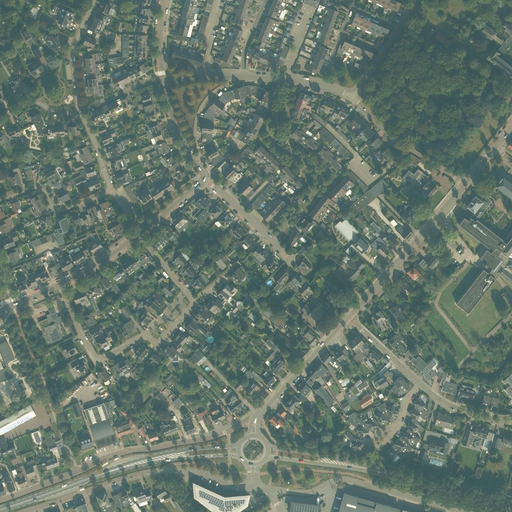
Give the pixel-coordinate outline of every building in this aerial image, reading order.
[(277,0),(273,0),(272,4),(284,9),(285,7),(283,7),(285,3),(282,2),(277,0)] [(385,8),(388,0),(381,0),(380,3),(379,6),(382,7),(385,8)] [(388,0),(385,8),(387,9),(390,10),(390,8),(391,7),(392,8),(393,4),(394,0),(388,0)] [(102,1),(98,10),(103,12),(102,15),(108,18),(111,19),(111,18),(112,16),(109,14),(112,8),(114,9),(115,7),(108,4),(102,1)] [(185,4),(183,10),(194,13),(196,7),(185,4)] [(245,13),(247,8),(235,4),(235,5),(239,6),(238,9),(234,8),(234,7),(226,5),(225,7),(233,10),(245,13)] [(284,9),(272,4),(270,9),(278,12),(280,14),(282,10),(283,11),(284,9)] [(138,5),(138,14),(140,13),(140,16),(143,17),(148,18),(149,18),(150,11),(149,11),(149,9),(145,8),(145,6),(138,5)] [(329,11),(328,14),(336,17),(338,11),(319,5),(317,11),(320,12),(322,9),(324,9),(329,11)] [(55,6),(52,12),(56,14),(57,12),(58,12),(61,14),(58,22),(62,24),(61,27),(64,28),(65,25),(69,27),(71,21),(70,21),(72,18),(73,18),(74,14),(71,12),(66,11),(60,8),(55,6)] [(280,14),(278,12),(270,9),(267,15),(280,20),(281,18),(279,17),(280,14)] [(183,10),(181,16),(195,20),(195,19),(193,19),(195,13),(194,13),(183,10)] [(236,17),(243,19),(245,13),(233,10),(232,12),(237,13),(236,17)] [(358,25),(362,16),(356,13),(351,26),(353,27),(355,23),(358,25)] [(321,18),(334,22),(336,17),(328,14),(327,18),(322,16),(321,18)] [(95,16),(92,23),(103,28),(105,25),(103,24),(104,21),(106,22),(108,18),(102,15),(100,19),(95,16)] [(243,19),(236,17),(231,15),(230,19),(229,21),(230,21),(230,24),(231,24),(241,27),(241,25),(242,25),(243,19)] [(135,16),(135,18),(138,19),(137,24),(139,25),(143,25),(148,26),(148,25),(148,23),(149,23),(149,20),(148,20),(148,18),(143,17),(140,16),(138,16),(135,16)] [(195,20),(181,16),(180,20),(182,20),(181,22),(190,24),(192,25),(193,22),(194,22),(195,20)] [(358,25),(357,28),(360,29),(362,31),(362,30),(367,18),(362,16),(358,25)] [(264,22),(272,26),(275,27),(276,23),(278,24),(279,22),(266,17),(264,22)] [(324,25),(332,28),(334,22),(321,18),(321,20),(325,22),(324,25)] [(367,18),(362,30),(365,31),(366,28),(369,29),(373,20),(367,18)] [(373,20),(369,29),(372,31),(371,34),(373,35),(378,23),(373,20)] [(508,38),(505,42),(502,45),(500,48),(498,51),(494,48),(492,51),(489,48),(483,55),(511,77),(511,24),(511,23),(511,22),(511,21),(509,21),(507,23),(505,21),(503,24),(505,26),(503,28),(504,31),(506,31),(504,33),(506,35),(505,36),(508,38)] [(180,28),(188,30),(190,24),(181,22),(180,28)] [(262,28),(274,33),(275,31),(273,30),(275,27),(272,26),(264,22),(262,28)] [(94,36),(98,38),(99,39),(99,38),(100,35),(101,34),(98,33),(100,30),(102,31),(103,28),(92,23),(89,29),(94,32),(93,35),(92,35),(94,36)] [(378,23),(373,35),(375,36),(377,32),(380,34),(382,30),(385,32),(387,26),(384,25),(378,23)] [(148,29),(148,26),(143,25),(139,25),(137,24),(134,24),(134,27),(139,28),(138,32),(142,33),(142,30),(146,31),(147,29),(148,29)] [(485,24),(479,31),(492,40),(497,33),(485,24)] [(330,33),(332,28),(324,25),(323,28),(318,27),(318,29),(330,33)] [(230,26),(230,28),(234,30),(233,33),(240,36),(242,31),(238,29),(230,26)] [(427,42),(432,34),(434,30),(429,27),(422,39),(427,42)] [(187,36),(188,30),(180,28),(178,34),(183,35),(187,36)] [(260,33),(268,36),(269,33),(274,35),(274,33),(262,28),(260,33)] [(318,31),(317,35),(320,36),(328,38),(330,33),(318,29),(317,31),(318,31)] [(46,35),(44,40),(46,41),(45,42),(47,43),(47,45),(49,45),(48,48),(56,51),(60,49),(59,47),(62,45),(56,35),(55,35),(55,33),(53,32),(47,35),(46,35)] [(432,41),(436,43),(446,50),(452,40),(450,38),(449,39),(438,32),(432,41)] [(226,37),(238,42),(240,36),(233,33),(232,37),(227,35),(226,37)] [(260,33),(258,39),(270,44),(271,42),(270,41),(271,38),(268,36),(260,33)] [(83,44),(86,45),(87,45),(93,47),(95,43),(98,45),(101,39),(99,39),(98,38),(94,36),(93,39),(86,36),(83,44)] [(314,38),(313,41),(316,42),(317,41),(326,44),(328,38),(320,36),(319,39),(314,38)] [(236,47),(238,42),(226,37),(226,39),(227,39),(225,43),(229,44),(236,47)] [(340,44),(337,52),(337,53),(337,52),(340,53),(341,52),(346,54),(351,42),(345,39),(343,46),(340,44)] [(283,49),(284,46),(285,43),(281,42),(278,41),(276,46),(283,49)] [(357,44),(351,42),(346,54),(351,56),(357,44)] [(171,57),(178,59),(180,50),(176,49),(177,46),(173,44),(171,49),(173,49),(171,57)] [(222,48),(234,52),(236,47),(229,44),(227,47),(223,46),(222,48)] [(316,44),(315,46),(320,48),(318,51),(326,54),(328,49),(316,44)] [(351,56),(350,58),(353,59),(354,57),(357,58),(362,46),(357,44),(351,56)] [(253,58),(258,60),(262,52),(264,47),(260,45),(260,47),(255,45),(253,50),(256,51),(253,58)] [(362,46),(357,58),(360,60),(363,61),(363,59),(365,54),(368,49),(362,46)] [(180,50),(178,59),(183,60),(187,48),(184,48),(181,47),(180,50)] [(38,48),(32,51),(33,53),(37,59),(42,55),(43,54),(40,48),(38,49),(38,48)] [(187,48),(183,60),(189,62),(192,53),(193,50),(187,48)] [(224,55),(232,58),(234,52),(222,48),(221,49),(226,51),(224,55)] [(262,52),(258,60),(264,62),(268,51),(266,50),(265,53),(262,52)] [(195,54),(192,53),(189,62),(195,64),(198,52),(196,51),(195,54)] [(268,51),(264,62),(269,65),(273,56),(270,55),(271,52),(268,51)] [(312,53),(312,55),(324,60),(325,55),(326,54),(318,51),(318,52),(317,55),(312,53)] [(198,52),(195,64),(200,65),(204,65),(205,57),(199,55),(200,52),(198,52)] [(85,58),(86,65),(95,64),(94,60),(98,60),(97,53),(88,54),(88,58),(85,58)] [(218,56),(217,58),(215,57),(214,61),(220,64),(221,60),(229,63),(232,58),(224,55),(223,58),(218,56)] [(273,56),(269,65),(275,67),(277,64),(277,62),(279,59),(280,56),(277,55),(276,58),(273,56)] [(312,55),(311,57),(315,58),(315,59),(314,62),(321,65),(323,62),(324,60),(312,55)] [(44,70),(41,66),(38,60),(28,67),(33,76),(44,70)] [(138,77),(141,76),(135,65),(134,62),(129,65),(130,67),(135,77),(137,76),(138,77)] [(308,63),(305,69),(316,74),(317,70),(319,70),(320,68),(321,65),(314,62),(312,65),(308,63)] [(135,65),(141,76),(144,74),(143,73),(150,69),(147,63),(145,64),(144,63),(142,64),(141,63),(139,64),(136,64),(135,65)] [(91,75),(92,75),(99,74),(99,67),(95,68),(95,64),(86,65),(87,72),(91,72),(91,75)] [(136,78),(135,77),(130,67),(128,68),(129,70),(127,72),(126,70),(130,79),(132,78),(133,80),(136,78)] [(128,80),(130,79),(126,70),(124,69),(123,70),(123,71),(120,72),(122,74),(126,83),(129,82),(128,80)] [(88,81),(87,81),(88,85),(89,86),(98,85),(97,81),(101,81),(100,74),(99,74),(92,75),(93,79),(88,79),(88,81)] [(113,77),(112,78),(112,79),(114,84),(116,88),(121,85),(117,77),(115,74),(112,75),(113,77)] [(122,74),(117,77),(121,85),(126,83),(122,74)] [(9,88),(11,92),(13,96),(18,93),(19,95),(24,91),(20,85),(22,83),(19,78),(15,81),(14,80),(10,82),(12,86),(9,88)] [(511,84),(509,83),(502,91),(504,93),(507,89),(510,92),(511,89),(511,84)] [(103,95),(102,90),(102,88),(98,89),(98,85),(89,86),(89,93),(94,92),(95,96),(103,95)] [(246,86),(238,87),(241,98),(242,102),(245,102),(244,96),(245,96),(245,95),(248,95),(251,95),(252,85),(249,85),(246,86)] [(261,100),(266,90),(258,87),(255,86),(252,85),(251,95),(255,95),(257,96),(256,98),(261,100)] [(241,98),(238,87),(231,89),(231,90),(230,91),(224,92),(230,101),(233,99),(241,98)] [(266,90),(261,100),(268,103),(266,106),(270,107),(275,96),(272,95),(271,95),(272,93),(266,90)] [(141,96),(142,101),(143,104),(147,103),(147,100),(151,99),(148,91),(144,92),(145,95),(141,96)] [(218,96),(213,102),(221,109),(224,111),(225,112),(222,109),(227,103),(230,101),(224,92),(220,97),(219,97),(218,96)] [(300,92),(298,98),(307,101),(309,102),(311,99),(313,100),(314,97),(311,96),(300,92)] [(120,98),(122,104),(123,108),(131,106),(130,102),(127,102),(126,98),(124,99),(123,97),(120,98)] [(298,98),(296,104),(311,109),(312,107),(306,105),(307,101),(298,98)] [(119,99),(111,103),(117,115),(124,111),(123,108),(122,104),(120,99),(119,99)] [(330,103),(324,101),(321,109),(331,113),(335,103),(330,102),(330,103)] [(211,115),(210,116),(214,117),(215,114),(217,112),(218,113),(219,111),(220,112),(220,113),(222,115),(224,115),(226,113),(225,112),(224,111),(221,109),(213,102),(208,108),(206,111),(211,115)] [(106,105),(104,106),(108,115),(113,113),(115,116),(117,115),(111,103),(108,104),(109,105),(107,106),(106,105)] [(148,105),(147,103),(143,104),(146,112),(148,111),(155,109),(154,106),(153,106),(152,104),(148,105)] [(311,109),(296,104),(294,110),(303,113),(304,109),(310,111),(311,109)] [(100,108),(97,110),(101,119),(106,116),(108,115),(104,106),(100,108)] [(333,113),(332,115),(338,118),(339,115),(341,116),(345,117),(347,119),(351,114),(348,112),(349,110),(342,106),(339,111),(335,109),(333,113)] [(145,123),(152,121),(156,120),(154,113),(156,112),(155,109),(148,111),(146,112),(146,113),(142,113),(143,115),(145,116),(146,119),(144,121),(145,123)] [(103,122),(97,110),(94,111),(94,112),(93,113),(92,112),(89,114),(94,122),(99,120),(100,123),(103,122)] [(294,110),(292,115),(296,117),(296,119),(300,120),(305,122),(306,118),(305,117),(306,114),(303,113),(294,110)] [(35,111),(27,115),(29,119),(31,118),(34,124),(42,119),(39,113),(37,114),(35,111)] [(253,120),(261,124),(264,119),(259,116),(251,111),(250,114),(255,116),(253,120)] [(203,119),(202,127),(213,129),(213,126),(214,118),(214,117),(210,116),(210,117),(204,116),(203,119)] [(346,121),(345,122),(351,127),(353,124),(354,125),(356,127),(360,123),(362,121),(355,116),(352,120),(349,117),(347,119),(346,121)] [(320,117),(318,121),(325,126),(327,123),(320,117)] [(45,136),(46,132),(43,131),(41,128),(44,126),(43,123),(44,123),(42,120),(43,120),(42,119),(34,124),(40,135),(45,136)] [(246,120),(245,122),(258,130),(261,124),(253,120),(252,123),(248,121),(246,120)] [(247,130),(255,135),(258,130),(245,122),(244,124),(249,127),(247,130)] [(154,132),(161,129),(160,126),(158,126),(158,124),(154,125),(153,123),(149,124),(147,125),(149,130),(146,131),(147,134),(154,132)] [(21,144),(25,142),(18,128),(14,129),(12,125),(5,128),(7,133),(9,136),(12,134),(13,137),(17,136),(21,144)] [(55,133),(58,132),(58,125),(52,126),(52,127),(49,128),(50,132),(47,132),(47,137),(56,136),(55,133)] [(61,125),(58,125),(58,132),(59,135),(67,134),(67,130),(64,130),(64,126),(61,126),(61,125)] [(341,131),(342,130),(338,125),(336,127),(338,129),(337,130),(344,138),(346,137),(341,131)] [(76,126),(68,127),(68,132),(69,140),(73,140),(72,135),(75,134),(77,134),(78,137),(82,136),(81,133),(80,133),(79,130),(77,130),(76,126)] [(291,135),(297,139),(303,131),(306,128),(303,126),(301,129),(298,127),(291,135)] [(374,133),(367,126),(362,130),(363,130),(362,131),(360,129),(354,135),(358,139),(364,133),(365,134),(363,136),(367,140),(374,133)] [(202,127),(201,134),(203,134),(202,135),(203,135),(202,138),(202,142),(209,140),(212,139),(212,136),(213,129),(202,127)] [(303,131),(297,139),(301,143),(308,135),(305,133),(308,130),(306,128),(303,131)] [(116,136),(113,129),(105,132),(106,135),(101,137),(104,144),(113,141),(112,137),(116,136)] [(152,132),(147,134),(149,137),(151,139),(154,138),(156,143),(159,142),(164,140),(161,133),(162,132),(161,129),(154,132),(152,132)] [(240,131),(239,133),(242,134),(245,136),(242,141),(247,144),(250,139),(252,140),(255,135),(247,130),(245,134),(240,131)] [(0,132),(0,142),(1,144),(2,144),(3,143),(4,145),(3,146),(5,150),(10,147),(8,141),(6,138),(4,134),(1,135),(0,132)] [(306,138),(301,143),(306,147),(313,139),(313,138),(315,136),(312,134),(310,136),(308,135),(306,138)] [(370,139),(365,143),(371,150),(374,147),(376,149),(377,147),(379,146),(382,142),(377,137),(372,141),(370,139)] [(204,149),(208,155),(217,150),(213,143),(212,139),(209,140),(209,141),(204,144),(205,147),(205,148),(204,149)] [(319,144),(313,139),(306,147),(311,151),(313,148),(315,149),(319,144)] [(117,143),(113,144),(114,147),(107,150),(110,158),(110,157),(111,158),(113,157),(113,156),(115,155),(122,153),(120,149),(122,149),(121,148),(122,148),(121,146),(120,145),(124,144),(123,141),(120,142),(117,143)] [(167,146),(166,143),(165,144),(164,141),(160,143),(156,144),(158,150),(167,146)] [(320,150),(317,153),(321,158),(329,151),(327,149),(324,146),(323,145),(319,149),(320,150)] [(76,158),(76,159),(89,153),(86,146),(78,149),(80,153),(75,155),(73,156),(74,159),(76,158)] [(158,150),(155,151),(157,156),(160,155),(163,154),(168,152),(169,151),(169,149),(167,146),(167,147),(158,150)] [(254,153),(253,154),(253,155),(255,156),(254,157),(254,158),(256,160),(258,159),(265,151),(260,146),(257,150),(255,151),(254,153)] [(381,149),(375,154),(377,157),(377,159),(381,160),(382,157),(383,156),(386,159),(389,157),(392,153),(387,148),(384,151),(382,148),(381,149)] [(217,150),(208,155),(212,162),(214,165),(218,162),(224,158),(221,155),(220,155),(219,155),(218,152),(217,150)] [(270,155),(265,151),(258,159),(256,160),(258,162),(260,160),(260,161),(260,160),(262,163),(265,160),(270,155)] [(321,158),(325,163),(331,158),(328,155),(331,153),(329,151),(321,158)] [(348,156),(351,160),(354,157),(348,151),(343,157),(345,159),(348,156)] [(92,160),(89,153),(76,159),(77,162),(82,160),(84,163),(87,162),(92,160)] [(163,158),(167,165),(174,161),(176,160),(176,159),(175,160),(174,157),(173,157),(172,156),(172,155),(171,153),(163,158)] [(275,159),(270,155),(265,160),(267,162),(265,165),(263,167),(265,168),(265,169),(267,167),(275,159)] [(411,155),(408,158),(407,160),(415,166),(420,160),(411,155)] [(114,163),(111,164),(113,168),(112,169),(113,171),(117,169),(121,168),(122,171),(124,170),(125,170),(127,169),(126,166),(123,159),(122,160),(121,156),(114,159),(112,160),(114,163)] [(325,163),(329,167),(337,160),(339,158),(337,156),(333,160),(331,158),(325,163)] [(279,163),(275,159),(267,167),(265,169),(263,171),(265,173),(269,169),(273,173),(275,170),(274,168),(279,163)] [(179,164),(176,160),(174,161),(167,165),(170,170),(178,165),(179,164)] [(339,162),(337,160),(329,167),(334,172),(335,171),(336,173),(342,167),(338,163),(339,162)] [(221,165),(217,168),(220,170),(219,171),(225,176),(233,169),(236,166),(234,164),(231,167),(230,168),(227,165),(228,164),(225,161),(221,165)] [(23,169),(20,170),(23,178),(25,177),(27,180),(34,177),(32,173),(34,172),(38,172),(39,165),(35,164),(35,166),(30,168),(24,171),(23,169)] [(182,172),(178,165),(170,170),(172,173),(174,177),(176,176),(178,179),(185,175),(183,171),(182,172)] [(488,191),(484,196),(486,197),(489,192),(490,192),(492,189),(491,188),(494,184),(511,198),(511,213),(509,217),(511,218),(511,178),(504,172),(503,171),(505,170),(499,165),(487,181),(490,183),(488,186),(485,189),(488,191)] [(78,180),(73,182),(75,186),(84,182),(87,181),(85,177),(87,176),(91,175),(96,174),(94,166),(89,168),(85,169),(82,170),(83,173),(84,176),(77,178),(78,180)] [(282,166),(278,170),(279,171),(281,173),(279,176),(280,176),(279,177),(280,178),(281,177),(281,178),(290,171),(285,166),(283,168),(282,166)] [(47,174),(44,175),(48,181),(59,175),(56,169),(53,170),(53,169),(46,173),(47,174)] [(121,175),(115,177),(118,184),(123,182),(124,185),(132,182),(129,172),(128,173),(127,169),(125,170),(124,170),(122,171),(120,172),(121,175)] [(238,174),(233,169),(225,176),(230,181),(231,180),(234,183),(241,176),(239,173),(238,174)] [(408,170),(403,177),(408,181),(409,180),(416,185),(417,184),(425,190),(421,194),(425,198),(427,195),(429,197),(435,191),(436,191),(436,190),(436,188),(435,187),(434,187),(427,181),(423,177),(425,175),(418,169),(413,174),(408,170)] [(286,182),(294,175),(290,171),(281,178),(279,180),(281,181),(282,180),(285,183),(286,182)] [(9,176),(10,180),(12,185),(21,182),(17,173),(9,176)] [(255,177),(262,184),(265,181),(258,174),(255,177)] [(59,175),(48,181),(51,187),(53,186),(54,187),(56,186),(57,189),(62,187),(60,182),(62,181),(59,175)] [(298,180),(294,175),(286,182),(288,184),(286,186),(288,188),(289,187),(298,180)] [(245,179),(241,176),(234,183),(237,186),(236,187),(241,192),(249,184),(244,180),(245,179)] [(346,177),(341,181),(347,187),(349,185),(352,187),(354,185),(346,177)] [(87,181),(84,182),(86,188),(88,187),(90,191),(98,188),(97,187),(101,186),(98,179),(94,181),(93,178),(87,181)] [(370,189),(368,190),(374,196),(379,192),(380,193),(389,186),(382,178),(381,179),(379,181),(370,189)] [(169,180),(164,183),(169,191),(172,189),(174,188),(173,187),(173,186),(172,184),(171,183),(170,182),(169,180)] [(302,185),(298,180),(289,187),(291,190),(292,189),(294,192),(296,189),(302,185)] [(167,193),(169,191),(164,183),(162,181),(158,183),(164,193),(166,192),(167,193)] [(341,181),(337,186),(345,194),(349,189),(347,187),(341,181)] [(162,194),(164,193),(158,183),(153,186),(154,187),(153,187),(160,197),(163,195),(162,194)] [(241,192),(248,199),(255,192),(250,187),(251,186),(249,184),(241,192)] [(337,186),(333,190),(339,196),(341,194),(343,196),(345,194),(337,186)] [(155,199),(157,198),(158,199),(160,197),(153,187),(149,190),(150,191),(151,192),(155,199)] [(143,204),(148,201),(142,193),(140,190),(136,193),(138,196),(143,204)] [(147,190),(142,193),(148,201),(152,198),(150,194),(148,192),(147,190)] [(328,195),(332,198),(337,203),(341,198),(339,196),(333,190),(328,195)] [(374,196),(368,190),(361,196),(368,204),(375,197),(374,196)] [(64,191),(60,193),(55,195),(59,201),(61,200),(62,202),(70,197),(67,193),(65,194),(64,191)] [(467,207),(474,212),(486,197),(484,196),(479,191),(470,202),(467,200),(462,206),(465,209),(467,207)] [(288,201),(291,199),(284,193),(282,195),(288,201)] [(32,196),(26,199),(28,203),(30,202),(30,203),(31,203),(32,202),(34,206),(42,201),(38,195),(33,197),(32,196)] [(199,210),(192,217),(196,220),(207,209),(205,206),(210,201),(203,195),(200,198),(195,202),(196,202),(194,204),(197,207),(199,205),(202,209),(200,211),(199,210)] [(275,203),(280,208),(285,203),(277,195),(275,198),(273,198),(272,199),(275,203)] [(336,204),(334,202),(324,195),(321,200),(327,205),(329,202),(332,205),(334,206),(336,204)] [(368,204),(361,196),(352,205),(358,213),(368,204)] [(464,217),(458,224),(485,245),(488,248),(490,246),(494,249),(503,237),(482,220),(478,217),(491,201),(486,197),(474,212),(471,217),(468,215),(466,219),(464,217)] [(321,200),(317,205),(326,212),(328,209),(325,207),(327,205),(321,200)] [(35,211),(33,212),(36,217),(38,216),(42,214),(40,210),(45,208),(42,201),(34,206),(35,209),(34,209),(35,211)] [(102,209),(99,210),(102,219),(105,225),(109,224),(108,223),(105,214),(113,211),(111,206),(110,207),(108,201),(100,204),(102,209)] [(269,204),(276,212),(280,208),(275,203),(273,205),(271,202),(269,204)] [(11,204),(13,209),(14,212),(10,213),(12,216),(19,214),(17,209),(14,203),(11,204)] [(196,220),(199,224),(207,216),(206,215),(208,213),(209,214),(211,215),(212,214),(216,218),(219,214),(222,211),(216,204),(212,208),(210,206),(207,209),(196,220)] [(268,204),(264,209),(265,210),(272,216),(276,212),(269,204),(268,204)] [(409,222),(411,220),(413,222),(416,217),(417,218),(419,218),(420,218),(420,216),(420,215),(419,214),(418,214),(413,209),(414,208),(410,204),(408,205),(403,211),(401,209),(397,213),(406,220),(407,221),(408,222),(409,222)] [(317,205),(313,209),(319,214),(321,212),(324,214),(326,212),(317,205)] [(101,219),(102,219),(99,210),(96,211),(94,206),(87,209),(89,213),(86,214),(88,219),(89,222),(95,220),(94,216),(96,215),(97,216),(97,217),(98,217),(99,218),(100,219),(101,219)] [(268,221),(272,216),(265,210),(264,209),(262,211),(260,213),(268,221)] [(309,215),(313,218),(318,222),(320,219),(317,217),(319,214),(313,209),(309,215)] [(88,222),(87,220),(85,215),(82,216),(80,211),(72,214),(74,219),(71,220),(74,229),(76,229),(75,228),(78,223),(80,222),(81,225),(84,223),(86,227),(87,227),(88,231),(90,230),(89,226),(88,222)] [(44,229),(48,227),(52,225),(49,218),(50,217),(49,216),(45,218),(43,215),(33,220),(37,226),(40,224),(43,230),(44,229)] [(179,216),(172,221),(176,225),(174,227),(176,229),(179,232),(184,228),(181,225),(184,222),(185,223),(188,221),(186,218),(182,215),(180,217),(179,216)] [(222,224),(226,227),(232,220),(227,215),(225,217),(222,215),(217,221),(221,225),(222,224)] [(62,234),(73,229),(69,218),(67,218),(66,217),(59,220),(60,222),(59,223),(58,223),(58,224),(58,226),(57,228),(55,229),(54,233),(57,240),(56,241),(58,246),(64,243),(62,234)] [(303,233),(304,234),(306,235),(307,234),(309,231),(316,222),(312,220),(308,217),(306,220),(304,218),(299,224),(302,227),(300,229),(304,232),(303,233)] [(3,224),(0,224),(0,233),(5,232),(10,230),(9,226),(11,225),(12,225),(10,219),(9,218),(1,220),(3,224)] [(340,221),(334,226),(348,241),(351,239),(354,242),(345,251),(349,255),(355,248),(361,254),(363,252),(364,250),(365,251),(368,247),(368,246),(369,246),(360,237),(359,238),(355,235),(358,232),(346,218),(341,222),(340,221)] [(380,236),(385,232),(378,225),(377,226),(373,221),(369,225),(380,236)] [(114,222),(109,224),(107,225),(110,232),(113,231),(115,235),(123,231),(120,223),(115,225),(114,222)] [(164,233),(162,235),(164,237),(165,239),(168,237),(168,238),(173,234),(176,238),(181,234),(179,232),(176,229),(173,231),(171,228),(168,224),(162,230),(164,233)] [(238,238),(240,236),(244,233),(241,230),(242,229),(238,225),(236,227),(233,225),(230,229),(228,231),(232,235),(233,234),(238,238)] [(403,237),(407,241),(413,233),(407,228),(405,230),(400,225),(395,230),(403,237)] [(492,268),(498,273),(510,258),(511,255),(511,227),(504,237),(503,237),(494,249),(491,253),(486,249),(479,258),(483,262),(481,264),(487,268),(489,266),(492,268)] [(301,235),(298,233),(294,230),(290,236),(291,237),(287,241),(293,246),(301,235)] [(13,241),(18,239),(15,231),(10,233),(6,235),(7,239),(2,241),(5,249),(15,245),(13,241)] [(157,247),(160,243),(163,242),(164,244),(167,241),(164,237),(160,233),(158,236),(157,234),(151,239),(154,241),(153,242),(157,247)] [(383,233),(380,236),(381,237),(384,240),(389,244),(390,243),(393,246),(395,244),(396,244),(397,243),(397,242),(391,236),(389,234),(387,237),(384,235),(383,233)] [(246,248),(248,247),(254,241),(250,237),(249,238),(247,236),(242,241),(241,240),(239,242),(242,245),(245,248),(246,248)] [(379,236),(370,245),(373,247),(372,249),(376,253),(379,251),(384,256),(388,252),(387,250),(387,249),(385,247),(387,245),(381,238),(379,236)] [(103,248),(100,243),(98,240),(95,241),(94,240),(92,241),(93,243),(99,251),(103,248)] [(89,246),(90,249),(93,253),(95,251),(96,253),(99,251),(93,243),(89,246)] [(11,262),(11,263),(20,260),(17,253),(21,252),(20,248),(19,246),(11,249),(13,252),(8,254),(11,262)] [(420,266),(423,268),(427,264),(431,268),(442,255),(431,246),(429,248),(435,254),(427,263),(425,260),(420,266)] [(78,247),(74,250),(75,252),(81,263),(84,261),(83,260),(85,259),(83,255),(81,252),(80,250),(78,247)] [(250,252),(252,254),(256,258),(257,257),(259,258),(259,257),(263,260),(268,254),(264,250),(262,252),(260,251),(261,250),(258,247),(255,250),(253,249),(250,252)] [(83,255),(85,259),(92,255),(88,248),(83,250),(81,252),(83,255)] [(134,258),(137,262),(140,266),(143,263),(144,265),(148,261),(152,258),(153,258),(150,255),(149,255),(150,255),(148,257),(142,250),(136,255),(136,256),(134,258)] [(169,259),(173,256),(177,253),(174,250),(171,253),(167,256),(169,259)] [(179,250),(177,253),(173,256),(175,258),(175,260),(172,262),(174,265),(177,262),(182,265),(186,261),(187,260),(183,256),(181,255),(182,253),(179,250)] [(73,252),(70,254),(72,257),(76,264),(77,263),(78,264),(81,263),(75,252),(74,253),(73,252)] [(52,253),(47,255),(49,261),(51,260),(54,265),(49,268),(47,269),(49,273),(51,277),(52,276),(53,277),(56,275),(56,274),(58,273),(56,269),(59,268),(57,264),(54,259),(52,253)] [(64,261),(68,268),(76,264),(72,257),(69,258),(64,261)] [(271,273),(274,270),(277,266),(275,264),(277,262),(274,260),(274,259),(273,258),(272,258),(271,257),(266,263),(265,262),(261,266),(265,269),(267,268),(271,273)] [(220,258),(217,260),(224,268),(226,266),(220,258)] [(511,260),(510,258),(498,273),(499,274),(511,284),(511,260)] [(123,267),(121,269),(124,272),(124,273),(126,271),(127,271),(129,274),(134,271),(133,270),(139,266),(136,263),(133,259),(130,261),(129,260),(122,265),(123,267)] [(298,270),(302,273),(304,275),(309,270),(308,269),(311,267),(307,263),(303,259),(301,262),(301,263),(297,267),(299,268),(298,270)] [(346,263),(346,264),(343,262),(335,272),(342,278),(348,272),(346,270),(349,267),(351,269),(351,268),(352,269),(345,277),(346,278),(350,281),(353,278),(354,279),(358,274),(357,273),(364,266),(359,261),(356,265),(350,259),(346,263)] [(59,263),(57,264),(59,268),(61,272),(68,268),(64,261),(60,264),(59,263)] [(192,276),(195,273),(196,272),(194,269),(196,264),(193,263),(190,261),(187,264),(183,267),(185,269),(185,270),(185,271),(182,274),(184,276),(186,274),(192,276)] [(326,262),(323,265),(329,272),(332,269),(326,262)] [(413,266),(410,269),(409,270),(408,270),(407,271),(407,272),(410,276),(413,279),(414,280),(417,277),(419,280),(423,277),(417,270),(413,266)] [(126,275),(124,272),(121,268),(118,270),(117,268),(110,273),(113,277),(115,280),(120,276),(122,278),(123,280),(127,277),(126,275)] [(249,274),(248,273),(245,269),(242,272),(239,268),(234,271),(236,273),(234,274),(230,277),(233,281),(234,280),(237,284),(242,280),(241,279),(245,276),(246,277),(249,274)] [(279,283),(274,288),(277,291),(278,289),(281,286),(282,286),(284,283),(282,281),(288,274),(285,272),(286,271),(283,268),(279,272),(275,277),(274,278),(276,280),(279,283)] [(483,269),(456,303),(468,313),(499,274),(498,273),(492,268),(488,273),(483,269)] [(44,272),(37,275),(38,279),(40,278),(42,282),(50,278),(46,269),(43,270),(44,272)] [(200,272),(196,275),(193,278),(195,281),(194,281),(194,283),(191,285),(193,288),(196,285),(201,287),(209,281),(203,273),(202,274),(201,272),(200,273),(200,272)] [(98,281),(101,285),(104,289),(110,284),(111,286),(115,292),(119,289),(115,283),(111,278),(108,274),(108,275),(109,276),(104,279),(103,277),(98,281)] [(164,279),(164,278),(160,274),(156,278),(159,282),(161,281),(161,282),(164,286),(164,287),(162,290),(165,293),(166,293),(165,294),(165,297),(168,297),(169,296),(175,290),(174,288),(175,287),(171,284),(170,285),(168,283),(168,279),(165,279),(164,279)] [(25,275),(17,279),(20,285),(17,287),(19,291),(24,288),(25,290),(27,289),(25,283),(28,282),(26,279),(25,277),(25,275)] [(28,282),(28,283),(30,287),(37,284),(36,280),(38,279),(37,275),(29,278),(28,276),(25,277),(26,279),(28,282)] [(302,286),(305,283),(307,280),(305,278),(302,281),(297,276),(296,275),(294,277),(290,280),(288,283),(293,289),(292,290),(295,293),(302,286)] [(395,284),(399,288),(402,292),(406,288),(408,291),(411,288),(407,284),(409,282),(407,279),(404,275),(400,279),(401,280),(395,284)] [(309,287),(305,283),(298,291),(304,296),(311,289),(309,287)] [(99,288),(97,289),(95,284),(90,286),(91,288),(86,290),(90,300),(95,311),(100,309),(99,310),(93,297),(96,296),(102,293),(101,290),(99,288)] [(227,284),(222,290),(230,296),(232,293),(234,294),(237,289),(231,284),(232,285),(230,287),(227,284)] [(324,293),(322,295),(328,300),(331,303),(333,302),(336,305),(337,303),(337,304),(338,304),(339,302),(339,301),(340,300),(338,298),(340,296),(336,293),(337,292),(338,293),(342,289),(338,285),(336,284),(333,287),(334,289),(333,290),(330,294),(326,291),(325,292),(325,291),(323,293),(324,293)] [(88,299),(86,294),(84,289),(80,291),(81,292),(73,295),(76,304),(81,302),(82,305),(87,303),(86,300),(88,299)] [(218,299),(222,302),(224,305),(228,300),(227,299),(230,296),(222,290),(218,295),(220,297),(218,299)] [(246,307),(257,295),(253,290),(241,302),(239,304),(237,306),(236,307),(241,311),(245,306),(246,307)] [(155,293),(152,296),(154,298),(153,299),(154,299),(152,302),(159,308),(164,303),(161,300),(163,298),(156,291),(155,293)] [(129,300),(132,297),(127,292),(121,296),(123,299),(126,297),(129,300)] [(254,298),(251,301),(259,309),(260,309),(260,310),(268,318),(280,329),(285,324),(257,296),(255,299),(254,298)] [(151,309),(152,310),(155,313),(157,310),(158,310),(159,309),(159,308),(152,302),(148,298),(144,303),(142,302),(140,304),(142,306),(148,311),(149,313),(150,312),(148,311),(151,309)] [(223,306),(220,303),(216,299),(217,300),(215,302),(211,298),(208,302),(208,303),(206,306),(212,312),(215,308),(218,311),(223,306)] [(37,313),(48,310),(45,301),(34,304),(37,313)] [(319,302),(313,309),(323,318),(324,318),(323,315),(327,311),(322,307),(323,305),(319,302)] [(141,320),(141,321),(144,324),(148,320),(147,320),(149,318),(146,315),(147,314),(146,313),(148,311),(142,306),(140,304),(139,304),(137,306),(138,310),(140,310),(141,314),(138,318),(141,320)] [(308,315),(313,320),(316,323),(320,319),(322,319),(323,318),(313,309),(311,311),(308,308),(309,307),(306,304),(301,309),(304,312),(301,315),(305,318),(308,315)] [(402,311),(400,308),(397,304),(390,309),(392,313),(399,323),(402,321),(400,317),(403,314),(406,319),(411,316),(406,308),(402,311)] [(120,309),(127,317),(132,313),(126,305),(120,309)] [(232,311),(228,317),(230,318),(234,322),(236,320),(232,316),(237,310),(240,313),(239,314),(242,319),(244,317),(241,313),(242,312),(241,311),(236,307),(232,311)] [(60,335),(56,325),(55,324),(57,323),(57,325),(65,321),(62,315),(58,317),(54,308),(48,310),(51,317),(38,322),(43,334),(39,336),(43,346),(51,343),(61,338),(60,335)] [(290,317),(293,314),(287,308),(284,311),(290,317)] [(199,311),(195,316),(199,319),(197,321),(201,324),(202,322),(207,317),(209,318),(212,316),(208,312),(204,309),(201,313),(199,311)] [(89,314),(84,316),(86,319),(84,320),(87,326),(91,324),(92,325),(96,323),(95,319),(93,320),(92,317),(93,316),(94,316),(94,315),(95,314),(96,315),(99,314),(99,313),(98,310),(95,311),(92,313),(89,314)] [(376,313),(372,315),(382,330),(385,328),(381,323),(383,322),(382,321),(385,319),(382,314),(379,310),(379,311),(378,311),(377,312),(376,313)] [(122,327),(119,329),(121,333),(122,332),(124,336),(129,334),(129,333),(132,331),(131,329),(135,327),(132,322),(131,320),(125,324),(125,325),(122,327)] [(190,322),(186,327),(189,330),(188,331),(192,335),(194,333),(193,332),(198,326),(195,323),(191,320),(190,321),(190,322)] [(93,329),(89,331),(93,338),(103,332),(101,329),(104,327),(103,325),(101,323),(99,324),(95,325),(93,326),(95,329),(93,329)] [(205,334),(208,331),(202,325),(199,329),(205,334)] [(301,331),(299,334),(302,337),(309,343),(312,346),(318,340),(314,337),(312,335),(307,330),(309,329),(306,326),(304,328),(303,327),(301,330),(301,331)] [(186,332),(185,332),(184,334),(181,331),(177,336),(184,343),(187,340),(189,342),(192,338),(186,332)] [(103,347),(109,344),(106,340),(110,338),(107,332),(104,334),(100,336),(101,339),(96,343),(99,348),(103,346),(103,347)] [(288,351),(294,345),(285,336),(284,337),(279,332),(275,336),(280,341),(279,342),(288,351)] [(402,354),(406,350),(406,349),(399,342),(402,338),(397,332),(392,338),(395,340),(391,344),(394,347),(395,347),(402,354)] [(278,341),(272,335),(269,338),(275,344),(278,341)] [(358,335),(353,339),(355,342),(359,347),(358,348),(366,357),(369,353),(371,350),(358,335)] [(174,347),(180,352),(183,348),(181,346),(184,343),(177,336),(172,341),(176,345),(174,347)] [(269,338),(265,342),(274,350),(273,351),(275,353),(279,348),(277,347),(277,346),(269,338)] [(362,358),(365,356),(365,357),(366,357),(358,348),(359,347),(355,342),(353,339),(348,343),(357,353),(355,355),(356,355),(354,357),(355,357),(354,358),(357,362),(358,361),(359,363),(363,359),(362,358)] [(0,381),(12,377),(8,367),(7,367),(5,362),(10,360),(13,359),(6,342),(0,344),(0,381)] [(73,343),(69,345),(70,345),(68,346),(65,343),(61,345),(61,347),(59,348),(62,353),(64,355),(68,353),(70,356),(75,353),(74,352),(77,350),(75,347),(74,347),(73,345),(74,344),(73,343)] [(136,354),(140,357),(138,360),(137,362),(139,364),(143,360),(147,355),(145,353),(148,351),(147,348),(146,347),(143,345),(141,347),(139,347),(135,351),(137,353),(136,354)] [(301,351),(294,345),(288,351),(294,356),(292,358),(295,361),(297,359),(299,361),(304,355),(301,351)] [(168,346),(163,352),(166,355),(168,357),(171,357),(172,357),(172,362),(178,361),(178,356),(180,353),(180,352),(174,347),(172,349),(170,348),(168,346)] [(204,348),(201,352),(204,354),(209,348),(206,346),(204,348)] [(412,357),(421,351),(419,347),(412,352),(409,355),(412,357)] [(199,365),(207,358),(204,355),(204,354),(201,352),(198,349),(191,357),(199,365)] [(340,349),(334,354),(337,358),(339,362),(343,359),(345,357),(347,361),(352,358),(348,353),(346,349),(342,352),(340,349)] [(369,353),(378,362),(381,358),(372,349),(371,350),(369,353)] [(268,357),(280,368),(285,363),(281,359),(278,356),(277,354),(276,354),(273,351),(268,357)] [(332,358),(330,355),(326,352),(320,359),(332,369),(331,369),(334,372),(337,370),(332,365),(334,363),(334,361),(332,360),(331,359),(332,358)] [(147,355),(143,360),(146,362),(147,361),(150,364),(153,361),(154,362),(155,362),(156,361),(157,363),(161,359),(155,354),(154,355),(153,354),(150,357),(147,355)] [(269,366),(272,369),(276,373),(280,368),(268,357),(266,359),(271,364),(269,366)] [(422,369),(427,364),(420,358),(417,361),(413,357),(410,361),(417,367),(418,365),(422,369)] [(79,374),(80,373),(84,371),(83,369),(86,367),(84,363),(85,362),(83,360),(81,361),(81,362),(78,364),(75,359),(67,363),(70,369),(72,367),(73,369),(76,367),(77,370),(79,374)] [(373,365),(368,359),(365,362),(370,368),(372,370),(374,368),(373,365)] [(427,364),(422,369),(427,373),(425,375),(427,376),(426,377),(428,380),(429,379),(430,379),(433,376),(434,377),(437,374),(434,371),(431,368),(436,363),(432,359),(427,364)] [(127,366),(126,364),(124,360),(122,361),(122,360),(118,362),(117,362),(122,371),(125,374),(132,370),(129,365),(127,366)] [(319,375),(321,377),(327,370),(322,364),(318,361),(312,368),(319,375)] [(114,373),(116,378),(117,379),(120,377),(119,375),(120,375),(119,373),(122,371),(117,362),(114,364),(114,365),(112,366),(116,372),(114,373)] [(312,368),(306,374),(312,379),(316,376),(316,375),(318,376),(317,377),(318,377),(317,379),(321,385),(324,383),(325,382),(321,377),(319,375),(312,368)] [(97,373),(99,377),(97,379),(100,382),(102,381),(103,382),(108,379),(110,384),(115,381),(114,379),(112,375),(109,376),(108,375),(107,375),(104,370),(97,373)] [(245,390),(248,392),(251,395),(259,387),(254,382),(257,379),(250,373),(248,370),(243,375),(247,379),(251,383),(245,390)] [(257,379),(260,381),(262,378),(253,370),(250,373),(257,379)] [(387,370),(383,375),(385,377),(387,374),(395,381),(393,382),(396,384),(391,389),(393,391),(393,392),(394,392),(399,387),(404,381),(399,376),(399,377),(397,375),(396,376),(391,371),(389,372),(387,370)] [(265,378),(263,380),(270,387),(273,383),(277,379),(273,376),(272,377),(269,375),(270,374),(266,371),(263,374),(265,378)] [(167,380),(167,381),(173,375),(170,372),(164,378),(165,378),(163,380),(166,382),(167,380)] [(507,382),(510,385),(504,390),(509,395),(511,398),(511,373),(511,374),(503,381),(505,384),(507,382)] [(180,384),(174,377),(169,381),(171,383),(172,382),(177,387),(180,384)] [(384,377),(377,381),(374,383),(376,387),(379,385),(381,388),(388,384),(384,377)] [(305,381),(310,386),(313,383),(307,378),(305,381)] [(205,379),(202,382),(208,388),(211,385),(205,379)] [(443,385),(441,390),(454,394),(456,389),(458,390),(459,384),(457,384),(451,382),(449,382),(445,380),(444,383),(443,385)] [(237,381),(233,385),(238,391),(243,387),(237,381)] [(301,400),(305,405),(307,409),(311,406),(309,402),(306,399),(307,398),(306,396),(312,390),(302,381),(296,388),(302,393),(298,397),(301,400)] [(394,392),(396,395),(401,389),(404,392),(409,386),(404,381),(399,387),(394,392)] [(353,382),(347,387),(350,391),(356,386),(353,382)] [(321,385),(318,388),(314,391),(317,395),(327,407),(334,402),(324,389),(323,388),(321,385)] [(460,386),(457,395),(464,397),(464,396),(467,397),(466,398),(472,399),(475,391),(471,389),(471,388),(462,385),(461,387),(460,386)] [(228,391),(225,393),(225,394),(228,398),(237,409),(242,406),(242,405),(243,405),(241,402),(240,403),(239,402),(237,399),(239,398),(234,393),(231,389),(228,392),(228,391)] [(158,393),(154,397),(165,409),(169,405),(158,393)] [(291,398),(289,400),(300,410),(302,407),(298,403),(300,401),(297,398),(294,395),(293,395),(292,395),(290,396),(290,397),(291,398)] [(363,399),(359,402),(363,407),(372,401),(368,395),(363,398),(363,399)] [(499,399),(494,397),(492,397),(484,395),(482,402),(490,405),(497,407),(499,399)] [(227,402),(226,404),(228,407),(230,409),(233,413),(237,409),(228,398),(226,400),(228,402),(227,402)] [(427,417),(428,418),(430,409),(427,409),(426,411),(425,411),(422,408),(425,405),(417,398),(414,402),(413,404),(415,406),(427,417)] [(284,405),(288,409),(290,411),(293,408),(297,413),(300,410),(289,400),(287,402),(286,402),(285,402),(284,403),(284,404),(284,405)] [(193,409),(192,409),(195,415),(199,413),(202,419),(203,419),(205,424),(206,423),(207,424),(210,423),(209,422),(210,422),(208,417),(207,416),(208,416),(206,412),(206,413),(204,410),(206,409),(204,405),(203,404),(202,405),(198,401),(193,406),(194,408),(192,409),(193,409)] [(347,401),(342,404),(341,405),(345,411),(350,407),(347,401)] [(82,414),(78,402),(72,404),(73,408),(75,411),(74,411),(75,412),(76,415),(75,415),(76,416),(82,414)] [(215,402),(211,404),(220,420),(226,418),(223,413),(222,410),(219,411),(215,402)] [(84,409),(96,443),(97,447),(117,441),(115,436),(107,412),(104,403),(84,409)] [(389,418),(391,417),(392,416),(393,416),(397,414),(392,405),(387,408),(384,403),(380,405),(389,418)] [(0,434),(36,415),(30,404),(0,420),(0,434)] [(220,420),(211,404),(208,405),(213,415),(210,416),(212,419),(214,423),(220,420)] [(161,408),(160,408),(158,405),(154,409),(158,414),(162,410),(163,410),(161,408)] [(381,424),(385,421),(389,418),(380,405),(377,407),(380,412),(375,415),(381,424)] [(425,419),(427,417),(415,406),(412,409),(408,413),(416,420),(420,416),(424,420),(425,419)] [(278,412),(283,417),(286,413),(281,408),(278,412)] [(131,426),(132,425),(132,426),(135,424),(134,422),(124,409),(121,411),(125,416),(126,420),(127,420),(127,422),(122,424),(122,423),(122,424),(123,425),(125,433),(133,431),(131,426)] [(188,411),(182,414),(187,425),(183,426),(185,430),(187,435),(196,431),(194,426),(192,422),(191,421),(193,420),(188,411)] [(372,430),(375,427),(375,426),(378,423),(372,417),(371,411),(368,411),(367,412),(369,419),(365,423),(372,430)] [(349,418),(348,420),(348,421),(348,422),(348,423),(349,423),(349,424),(350,424),(351,424),(351,423),(352,423),(352,422),(353,422),(356,422),(360,426),(356,430),(360,434),(363,437),(367,434),(368,432),(370,430),(356,415),(354,413),(353,412),(349,415),(348,416),(349,418)] [(438,413),(435,424),(441,426),(442,424),(452,427),(454,418),(438,413)] [(178,430),(176,426),(175,424),(178,423),(175,415),(172,417),(169,418),(171,423),(174,422),(175,424),(170,426),(169,424),(166,425),(164,425),(160,426),(162,429),(163,429),(164,431),(165,435),(178,430)] [(269,420),(275,426),(278,423),(281,426),(283,424),(284,423),(283,421),(282,420),(281,418),(280,418),(279,418),(278,419),(274,415),(269,420)] [(410,422),(409,421),(406,425),(413,432),(417,428),(421,432),(424,429),(413,418),(410,422)] [(146,435),(142,427),(141,427),(140,425),(137,422),(135,423),(138,429),(142,437),(146,435)] [(147,430),(149,436),(150,441),(158,439),(157,434),(156,431),(157,431),(150,422),(147,425),(151,429),(147,430)] [(115,428),(116,431),(118,436),(125,433),(123,425),(122,424),(115,426),(115,428)] [(467,430),(462,445),(470,447),(473,437),(478,439),(479,436),(486,438),(492,440),(494,433),(488,432),(488,429),(476,425),(475,430),(474,432),(467,430)] [(405,432),(404,432),(401,436),(408,443),(412,439),(417,443),(419,440),(408,429),(405,432)] [(345,430),(344,433),(347,436),(350,440),(352,442),(350,447),(349,450),(351,450),(353,451),(356,452),(358,452),(359,450),(361,450),(362,445),(361,445),(362,443),(363,440),(354,438),(350,433),(349,434),(345,430)] [(511,443),(511,436),(508,435),(508,434),(505,433),(503,440),(494,437),(492,446),(502,449),(504,442),(511,443)] [(3,435),(0,436),(0,445),(2,449),(1,449),(3,455),(12,451),(11,448),(12,448),(12,447),(11,447),(10,445),(8,446),(3,435)] [(51,435),(45,437),(48,446),(49,446),(55,444),(54,439),(52,440),(51,435)] [(90,436),(79,440),(82,448),(93,444),(92,439),(91,439),(90,436)] [(397,440),(393,444),(399,449),(401,451),(405,447),(407,449),(409,451),(410,449),(412,451),(414,449),(412,448),(401,437),(399,439),(397,440)] [(431,440),(429,447),(432,448),(432,449),(435,451),(436,449),(439,450),(446,452),(448,444),(441,442),(438,441),(439,440),(431,438),(431,440)] [(48,457),(41,460),(43,465),(46,464),(47,469),(56,466),(59,465),(56,458),(60,457),(57,448),(56,444),(55,444),(49,446),(51,450),(52,450),(54,457),(49,459),(48,457)] [(389,448),(386,452),(393,459),(392,461),(396,461),(400,457),(401,459),(404,456),(402,454),(400,452),(398,450),(393,445),(391,447),(390,448),(389,448)] [(419,460),(418,462),(424,463),(424,461),(425,460),(428,460),(428,458),(425,457),(427,451),(421,450),(418,459),(419,460)] [(36,466),(34,461),(34,460),(27,462),(29,468),(26,470),(28,476),(35,473),(33,467),(36,466)] [(17,480),(18,482),(20,487),(27,484),(24,476),(23,477),(19,467),(15,469),(19,479),(17,480)] [(4,478),(3,479),(7,487),(9,492),(15,489),(13,484),(12,481),(9,475),(3,478),(4,478)] [(197,496),(221,511),(230,511),(245,503),(248,495),(224,498),(194,484),(197,496)] [(142,486),(133,489),(135,494),(138,503),(146,500),(147,501),(152,499),(150,491),(144,493),(142,486)] [(155,491),(158,495),(157,496),(158,498),(162,496),(165,502),(172,498),(170,494),(168,495),(163,487),(160,489),(159,488),(155,491)] [(121,491),(115,494),(117,499),(115,500),(117,505),(118,507),(123,504),(122,501),(126,500),(128,502),(131,506),(135,511),(142,511),(135,503),(129,494),(128,495),(126,490),(121,492),(121,491)] [(398,511),(400,508),(374,501),(373,500),(372,500),(371,499),(370,498),(369,498),(368,498),(367,497),(366,497),(365,497),(364,497),(363,497),(362,497),(361,497),(360,497),(344,492),(338,511),(398,511)] [(97,496),(99,501),(102,508),(105,507),(106,509),(111,507),(111,508),(115,507),(113,502),(110,503),(106,495),(105,496),(104,493),(97,496)] [(152,499),(156,511),(164,508),(156,498),(152,499)] [(179,511),(181,510),(185,507),(179,498),(173,502),(179,511)] [(318,504),(290,501),(289,510),(291,511),(319,511),(318,510),(318,504)] [(83,502),(64,509),(64,511),(88,511),(88,510),(87,507),(85,503),(83,503),(83,502)]
